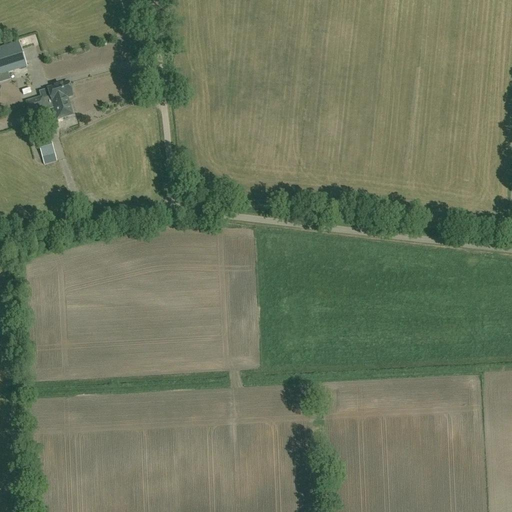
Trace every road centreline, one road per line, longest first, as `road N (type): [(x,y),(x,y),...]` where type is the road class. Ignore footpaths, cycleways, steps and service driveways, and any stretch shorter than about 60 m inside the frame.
road 1 (unclassified): [(173,210),(509,249)]
road 2 (unclassified): [(0,248),(173,210)]
road 3 (unclassified): [(173,210),(157,34)]
